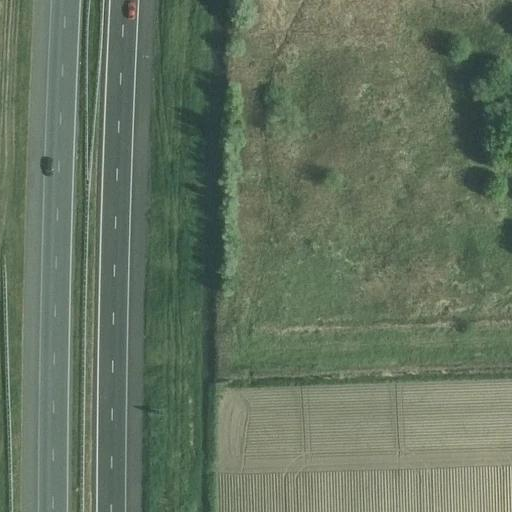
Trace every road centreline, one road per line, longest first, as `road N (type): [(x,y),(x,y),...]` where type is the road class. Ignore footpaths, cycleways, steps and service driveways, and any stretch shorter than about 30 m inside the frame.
road 1 (motorway): [(67,0),(50,511)]
road 2 (motorway): [(111,511),(124,0)]
